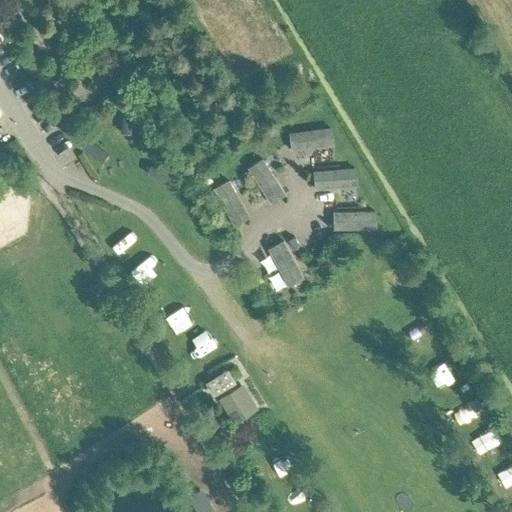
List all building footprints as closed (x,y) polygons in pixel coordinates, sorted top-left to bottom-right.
[(103,68),(112,83),(128,73),(119,58),(103,68)] [(154,123),(162,139),(182,128),(173,113),(154,123)] [(128,123),(106,139),(123,163),(145,148),(128,123)] [(289,134),(291,150),(332,145),(330,129),(289,134)] [(276,152),(294,187),(306,180),(288,145),(276,152)] [(261,159),(247,168),(269,204),(283,195),(261,159)] [(313,172),(314,188),(356,185),(355,169),(313,172)] [(207,173),(198,178),(202,186),(211,181),(207,173)] [(227,180),(213,188),(233,225),(247,217),(227,180)] [(333,212),(333,228),(375,228),(375,212),(333,212)] [(291,231),(309,270),(325,262),(307,223),(291,231)] [(281,240),(267,248),(287,284),(301,277),(281,240)] [(421,284),(436,271),(416,247),(401,260),(421,284)] [(355,296),(368,288),(356,269),(343,278),(355,296)] [(318,293),(306,301),(318,319),(330,311),(318,293)] [(235,380),(260,368),(253,353),(228,365),(235,380)] [(226,370),(203,383),(211,396),(234,383),(226,370)] [(243,384),(219,397),(233,421),(256,407),(243,384)] [(278,442),(292,468),(314,456),(300,430),(278,442)] [(306,487),(317,505),(345,490),(334,471),(306,487)]
